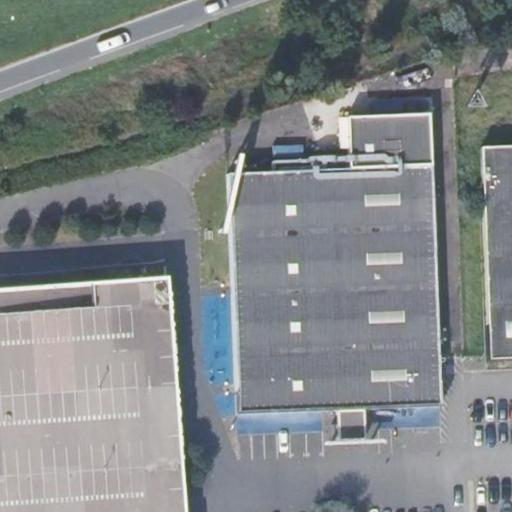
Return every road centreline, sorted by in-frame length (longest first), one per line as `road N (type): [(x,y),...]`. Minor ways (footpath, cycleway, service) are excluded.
road 1 (trunk): [(0,83),(225,0)]
road 2 (unknown): [(0,434),(184,404)]
